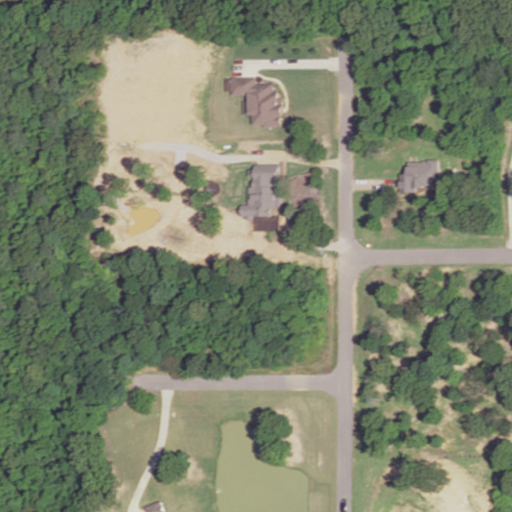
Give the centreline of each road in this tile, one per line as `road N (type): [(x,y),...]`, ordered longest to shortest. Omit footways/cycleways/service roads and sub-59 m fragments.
road 1 (residential): [(343,511),(345,33)]
road 2 (residential): [(343,383),(137,384)]
road 3 (residential): [(511,256),(345,258)]
